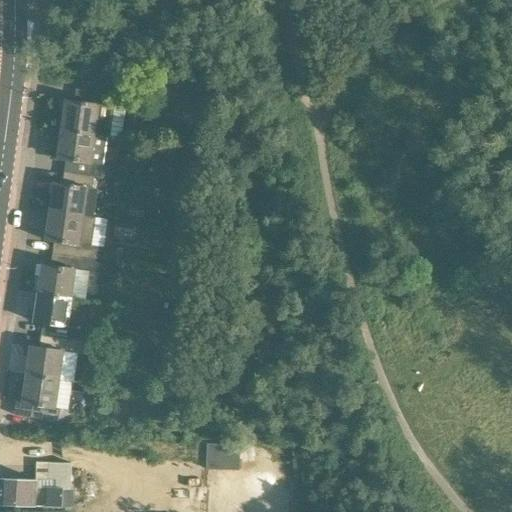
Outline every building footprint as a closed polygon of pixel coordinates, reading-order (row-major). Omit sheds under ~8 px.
[(108,85),(109,79),(90,67),(88,82),(108,85)] [(61,130),(106,137),(109,137),(114,110),(115,97),(75,92),(73,103),(65,102),(61,130)] [(106,137),(61,130),(57,160),(66,161),(65,173),(92,177),(101,178),(106,137)] [(92,177),(65,173),(63,186),(54,184),(49,212),(93,219),(97,190),(91,189),(92,177)] [(197,195),(186,194),(185,203),(196,205),(197,195)] [(95,219),(93,219),(49,212),(45,241),(55,243),(53,255),(118,264),(120,250),(91,246),(95,219)] [(118,264),(53,255),(51,267),(42,266),(38,295),(72,300),(76,270),(116,275),(118,264)] [(42,337),(69,341),(71,329),(68,328),(72,300),(38,295),(33,323),(43,325),(42,337)] [(186,303),(177,302),(174,315),(184,316),(186,303)] [(87,331),(85,343),(89,344),(97,345),(99,333),(87,331)] [(69,341),(42,337),(40,349),(30,348),(26,376),(61,381),(65,352),(87,355),(89,344),(85,343),(69,341)] [(61,381),(26,376),(22,405),(32,406),(30,420),(60,424),(62,411),(56,410),(61,381)] [(239,446),(222,445),(207,444),(207,456),(206,469),(238,471),(239,446)] [(0,479),(0,506),(71,507),(71,491),(80,491),(79,464),(35,464),(35,482),(0,479)]
